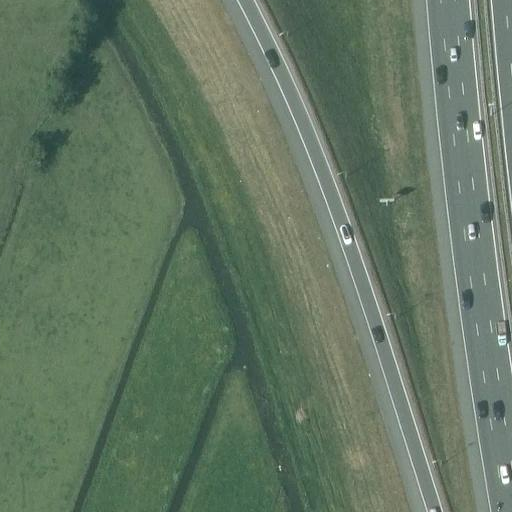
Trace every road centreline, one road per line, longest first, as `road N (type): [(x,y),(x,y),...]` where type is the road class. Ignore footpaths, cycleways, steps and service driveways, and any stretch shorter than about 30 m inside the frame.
road 1 (motorway): [(242,0),(331,196),(434,511)]
road 2 (motorway): [(447,0),(509,511)]
